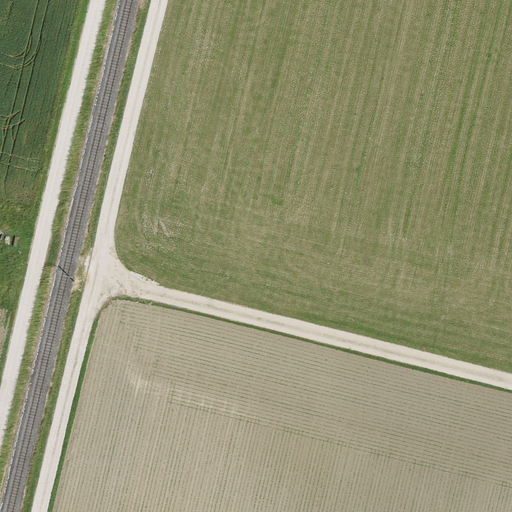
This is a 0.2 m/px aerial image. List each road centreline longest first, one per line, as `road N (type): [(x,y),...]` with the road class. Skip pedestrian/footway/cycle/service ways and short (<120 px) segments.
road 1 (track): [(158,0),(40,511)]
road 2 (unclassified): [(99,0),(0,422)]
